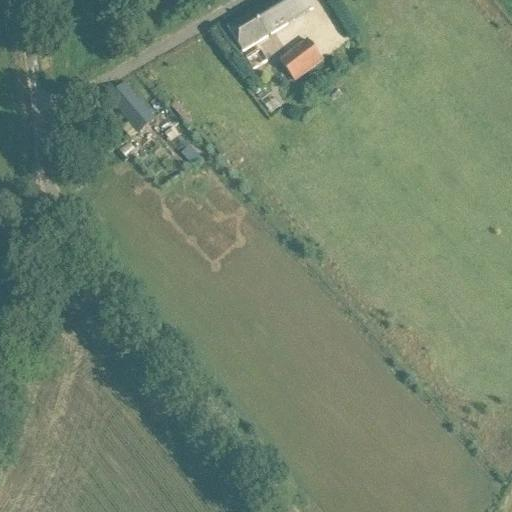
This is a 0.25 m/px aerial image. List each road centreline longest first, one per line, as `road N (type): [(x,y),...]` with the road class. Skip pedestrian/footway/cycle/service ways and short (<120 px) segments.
road 1 (unclassified): [(288,511),(41,190)]
road 2 (unclassified): [(41,190),(37,116),(252,0)]
road 3 (unclassified): [(0,379),(41,190)]
